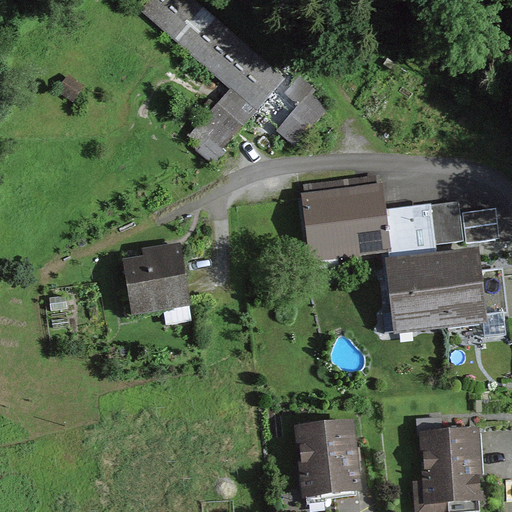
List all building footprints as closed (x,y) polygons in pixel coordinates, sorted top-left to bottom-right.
[(213,161),(284,81),(192,0),(150,0),(139,13),(229,93),(188,139),(213,161)] [(277,136),(293,150),(326,112),(309,98),(313,93),(300,82),(289,96),(302,108),(277,136)] [(310,263),(392,252),(387,215),(384,186),(302,196),(310,263)] [(458,206),(430,209),(437,257),(464,254),(458,206)] [(393,263),(437,257),(430,209),(387,215),(392,252),(393,263)] [(496,212),(463,216),(467,245),(500,241),(496,212)] [(145,260),(124,264),(132,318),(189,309),(180,247),(163,249),(144,253),(145,260)] [(393,263),(387,263),(395,338),(482,328),(483,342),(510,338),(502,270),(479,273),(477,253),(464,254),(437,257),(393,263)] [(353,425),(297,431),(305,502),(361,496),(357,456),(353,425)] [(480,472),(479,435),(422,437),(424,485),(416,485),(417,511),(445,511),(445,508),(482,507),(480,472)]
